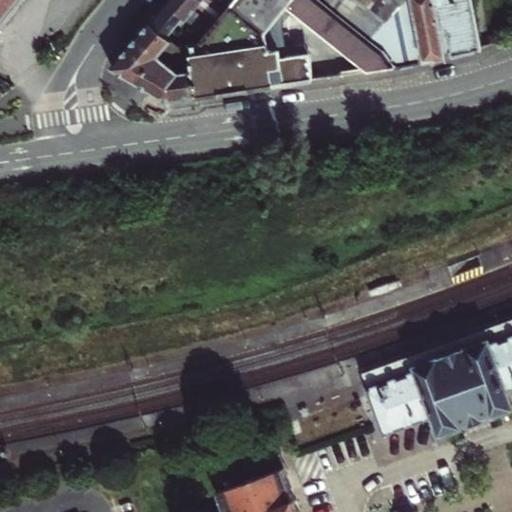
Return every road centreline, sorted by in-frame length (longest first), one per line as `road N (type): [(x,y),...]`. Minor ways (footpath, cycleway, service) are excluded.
road 1 (secondary): [(68,155),(407,104),(511,76)]
road 2 (unclassified): [(68,155),(67,106),(79,73),(137,0)]
